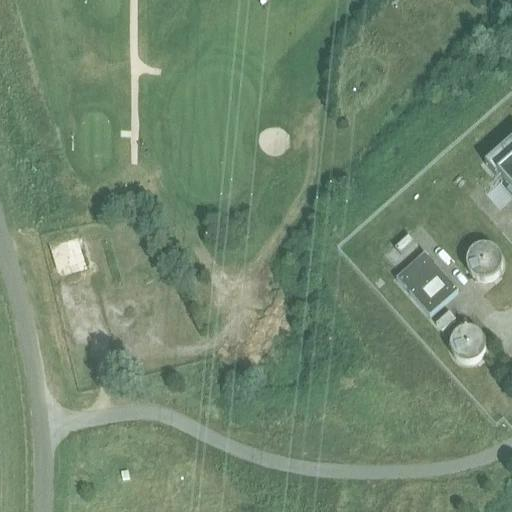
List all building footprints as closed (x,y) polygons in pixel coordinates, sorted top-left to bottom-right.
[(511,144),(487,168),(506,190),(509,189),(511,192),(511,144)] [(401,257),(415,245),(409,239),(395,251),(401,257)] [(496,256),(490,251),(482,249),(475,250),(468,255),(465,262),(465,270),(468,277),(473,282),(480,284),(488,283),(494,279),(499,272),(499,264),(496,256)] [(422,257),(396,281),(430,318),(456,294),(422,257)] [(443,313),(427,321),(432,330),(448,322),(443,313)] [(451,341),(449,349),(451,357),(456,363),(463,367),(471,367),(479,363),(484,357),(485,349),(484,341),(479,335),(471,332),(463,332),(456,335),(451,341)]
